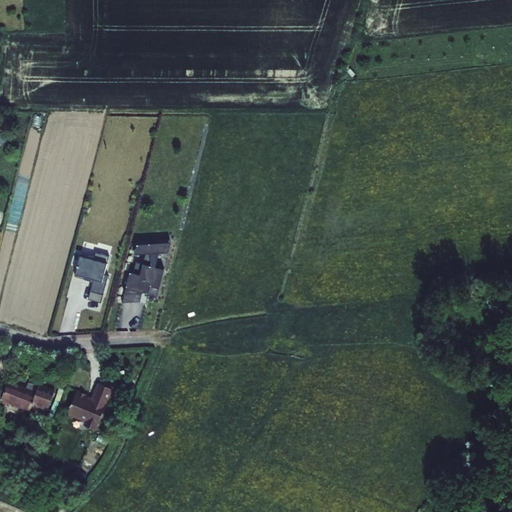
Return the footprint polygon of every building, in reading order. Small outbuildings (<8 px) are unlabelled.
[(170,255),(173,245),(139,248),(136,258),(148,257),(150,248),(162,250),(161,255),(170,255)] [(162,250),(150,248),(148,257),(145,267),(138,265),(136,277),(132,276),(126,301),(143,305),(146,291),(152,292),(150,298),(160,300),(166,272),(158,270),(161,255),(162,250)] [(96,262),(83,259),(78,282),(96,287),(93,297),(106,300),(111,280),(107,279),(112,261),(98,258),(96,262)] [(106,300),(93,297),(91,305),(105,308),(106,300)] [(38,395),(10,384),(4,401),(32,412),(35,405),(50,410),(56,393),(41,387),(38,395)] [(116,390),(101,384),(96,398),(97,401),(95,402),(91,400),(92,398),(79,393),(71,415),(81,419),(81,420),(92,424),(91,428),(99,432),(104,419),(105,419),(108,410),(111,411),(115,402),(112,400),(116,390)]
